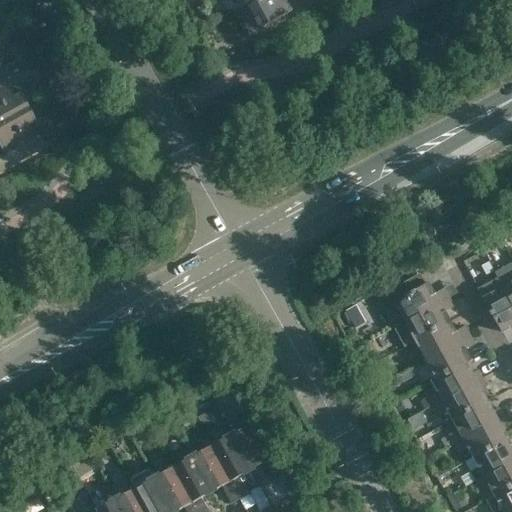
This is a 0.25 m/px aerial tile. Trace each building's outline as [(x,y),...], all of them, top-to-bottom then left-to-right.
[(262,0),(250,7),(262,30),(293,13),(285,0),(262,0)] [(206,19),(197,24),(201,33),(210,29),(206,19)] [(0,124),(29,109),(20,93),(13,97),(6,84),(9,83),(5,76),(9,74),(8,70),(0,74),(0,124)] [(29,109),(0,124),(0,148),(4,157),(0,159),(0,158),(0,174),(50,147),(47,142),(43,145),(39,138),(36,139),(29,127),(36,123),(29,109)] [(64,132),(57,136),(61,143),(68,139),(64,132)] [(489,263),(483,267),(487,276),(494,272),(489,263)] [(499,280),(511,303),(511,282),(508,275),(499,280)] [(479,291),(503,333),(511,328),(511,303),(499,280),(479,291)] [(398,322),(400,325),(449,299),(444,290),(435,295),(429,283),(394,302),(404,319),(398,322)] [(407,326),(416,341),(450,323),(445,313),(454,308),(449,299),(400,325),(402,329),(407,326)] [(360,328),(368,321),(354,306),(347,312),(360,328)] [(420,360),(421,363),(470,336),(465,328),(456,333),(450,323),(416,341),(425,357),(420,360)] [(432,382),(432,383),(467,364),(472,361),(466,350),(475,345),(470,336),(421,363),(423,367),(428,364),(437,379),(432,382)] [(429,398),(434,406),(482,380),(479,373),(473,376),(467,364),(432,383),(438,393),(429,398)] [(453,421),(487,402),(480,389),(486,386),(482,380),(434,406),(439,416),(447,411),(453,421)] [(429,398),(420,403),(425,411),(434,406),(429,398)] [(446,449),(455,444),(503,418),(499,412),(494,414),(487,402),(453,421),(459,431),(441,440),(446,449)] [(209,412),(198,418),(202,427),(214,420),(209,412)] [(422,415),(409,422),(414,433),(428,425),(422,415)] [(469,449),(474,458),(508,440),(501,427),(506,425),(503,418),(455,444),(460,453),(469,449)] [(231,437),(250,472),(260,466),(270,484),(279,479),(270,462),(251,426),(231,437)] [(212,448),(241,500),(249,495),(240,477),(250,472),(231,437),(212,448)] [(471,473),(476,482),(511,461),(511,446),(508,440),(474,458),(480,469),(471,473)] [(193,458),(212,492),(222,487),(232,505),(241,500),(212,448),(193,458)] [(174,469),(198,511),(208,511),(201,498),(212,492),(193,458),(174,469)] [(489,487),(495,497),(511,487),(511,461),(476,482),(481,491),(489,487)] [(155,479),(172,511),(177,511),(185,508),(186,511),(198,511),(174,469),(155,479)] [(135,490),(147,511),(172,511),(155,479),(135,490)] [(486,501),(492,511),(511,511),(511,487),(495,497),(486,501)] [(116,501),(122,511),(147,511),(135,490),(116,501)] [(459,493),(448,499),(455,511),(459,511),(468,508),(459,493)] [(98,511),(122,511),(116,501),(98,511)]
